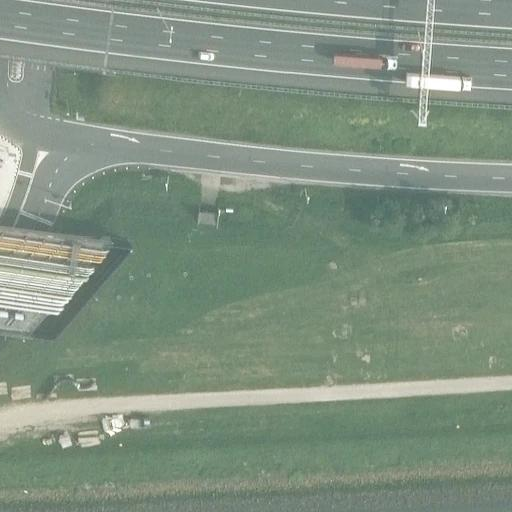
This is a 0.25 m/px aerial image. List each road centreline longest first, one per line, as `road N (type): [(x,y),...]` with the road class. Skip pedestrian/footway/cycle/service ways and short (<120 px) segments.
road 1 (motorway): [(0,17),(511,67)]
road 2 (motorway): [(39,131),(310,166),(511,178)]
road 3 (secondary): [(0,269),(13,249),(39,131)]
road 4 (motorway): [(511,12),(374,0)]
road 5 (secondary): [(39,131),(49,0)]
